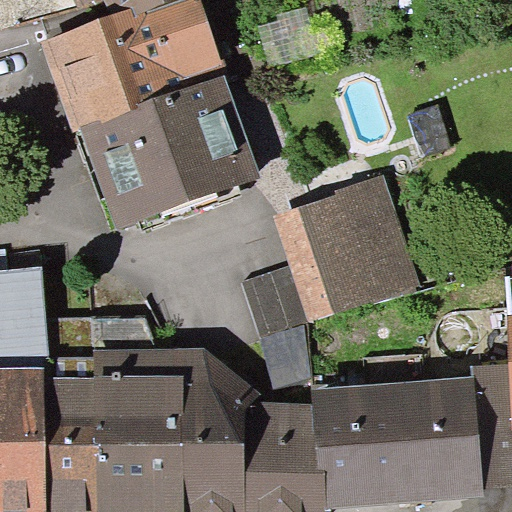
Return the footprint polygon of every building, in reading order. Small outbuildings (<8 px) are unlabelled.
[(46,48),(77,135),(213,90),(207,70),(212,69),(192,7),(190,0),(171,0),(114,22),(46,48)] [(205,0),(98,0),(89,5),(90,8),(102,1),(114,22),(171,0),(190,0),(192,7),(205,0)] [(117,231),(247,184),(213,90),(77,135),(78,137),(83,136),(117,231)] [(417,161),(444,152),(432,111),(405,119),(417,161)] [(374,189),(277,222),(292,268),(237,287),(255,342),(369,304),(370,307),(409,296),(374,189)] [(45,386),(40,325),(36,276),(0,279),(0,511),(32,511),(30,386),(45,386)] [(511,285),(503,286),(510,372),(511,399),(511,285)] [(140,323),(88,324),(95,511),(321,511),(321,505),(309,440),(308,415),(242,412),(250,402),(197,359),(154,362),(140,323)] [(45,386),(30,386),(32,511),(95,511),(88,324),(40,325),(45,386)] [(511,490),(511,399),(510,372),(467,375),(468,395),(308,407),(308,415),(309,440),(321,505),(511,490)]
